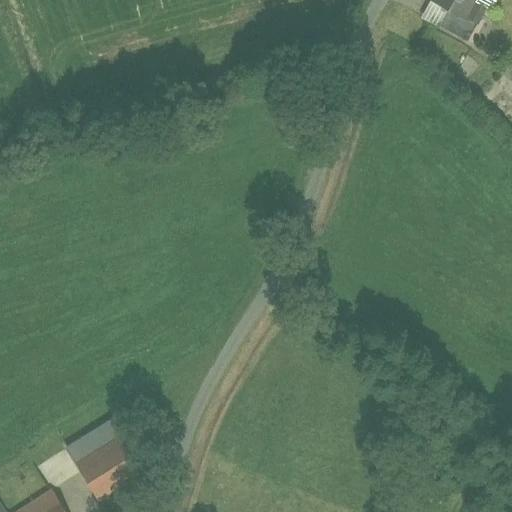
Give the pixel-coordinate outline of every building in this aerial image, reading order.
[(442,0),(473,16),(482,0),(442,0)] [(495,6),(484,0),(482,0),(473,16),(485,23),(495,6)] [(496,80),(483,91),(492,102),(505,91),(496,80)] [(119,417),(74,447),(107,496),(152,466),(119,417)] [(72,511),(58,489),(20,511),(72,511)] [(0,511),(12,511),(5,501),(0,504),(0,511)]
